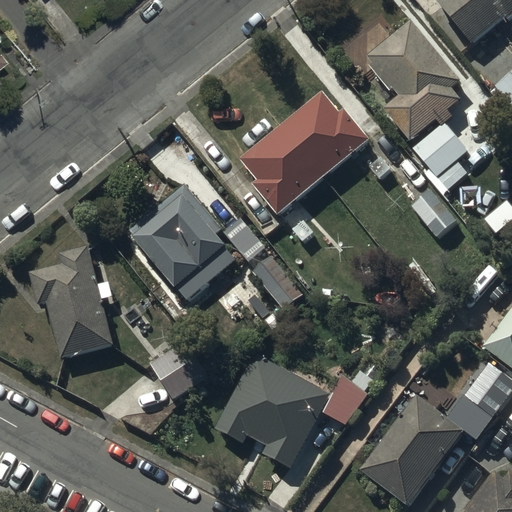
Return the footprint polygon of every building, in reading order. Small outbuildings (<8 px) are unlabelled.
[(511,0),(438,0),(473,45),(508,17),(511,21),(511,19),(511,0)] [(453,89),(462,82),(413,22),(368,58),(373,64),(370,66),(392,94),(396,90),(402,97),(385,110),(412,142),(410,144),(431,170),(426,174),(445,198),(451,193),(449,190),(468,175),(457,161),(469,152),(446,124),(454,118),(449,111),(462,100),(453,89)] [(511,73),(496,86),(498,89),(492,93),(509,114),(511,112),(511,73)] [(324,91),(240,161),(258,182),(254,186),(279,216),(303,245),(317,233),(294,205),(355,154),(356,154),(371,141),(346,112),(343,114),(324,91)] [(186,184),(131,230),(136,236),(134,238),(188,303),(240,260),(220,235),(225,231),(186,184)] [(461,221),(434,189),(412,208),(439,239),(461,221)] [(90,247),(61,254),(64,265),(31,274),(39,305),(47,303),(62,360),(114,346),(102,301),(113,298),(109,285),(100,287),(90,247)] [(273,256),(253,271),(284,312),(304,297),(273,256)] [(511,310),(485,347),(511,367),(511,310)] [(194,337),(152,364),(175,399),(217,372),(194,337)] [(331,395),(255,356),(216,431),(246,446),(250,437),(269,446),(265,455),(292,469),(331,395)] [(511,396),(511,376),(502,369),(479,398),(474,394),(463,408),(476,418),(485,406),(497,415),(511,396)] [(373,381),(362,374),(353,386),(344,381),(322,415),(348,432),(371,396),(366,393),(373,381)] [(464,431),(418,396),(361,470),(409,507),(464,431)] [(511,511),(511,473),(506,481),(495,474),(468,511),(511,511)]
